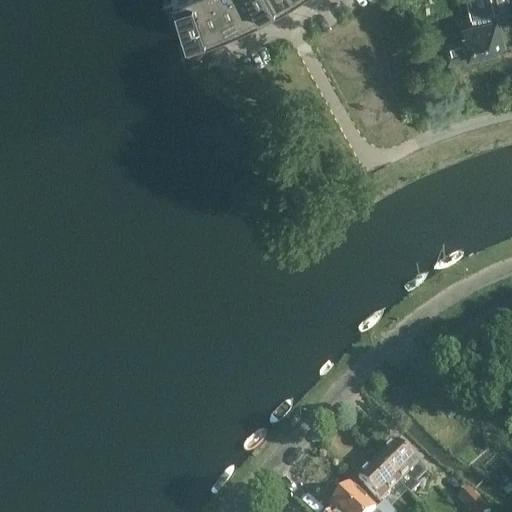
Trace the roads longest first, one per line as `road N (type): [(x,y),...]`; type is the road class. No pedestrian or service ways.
road 1 (unclassified): [(511,271),(446,302),(407,335),(240,511)]
road 2 (unclassified): [(292,20),(352,134),(373,150),(511,114)]
